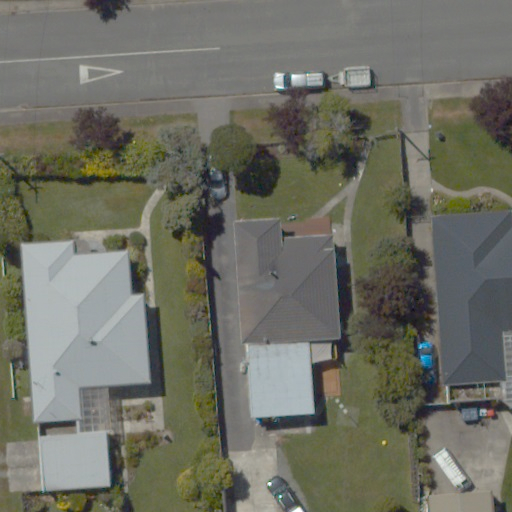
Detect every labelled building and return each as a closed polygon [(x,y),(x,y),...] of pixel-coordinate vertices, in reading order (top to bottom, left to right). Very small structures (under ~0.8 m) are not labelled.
[(511,210),(431,216),(443,383),(505,378),(502,331),(511,330),(511,210)] [(280,217),(234,221),(243,345),(246,345),(252,417),(315,413),(310,340),(341,338),(332,219),(280,222),(280,217)] [(21,245),(33,422),(80,419),(78,389),(150,384),(144,293),(131,294),(128,251),(76,255),(75,241),(21,245)] [(106,432),(37,437),(41,491),(110,486),(106,432)] [(273,444),(223,445),(224,511),(254,511),(274,511),(273,444)] [(492,511),(491,491),(429,496),(430,511),(492,511)]
